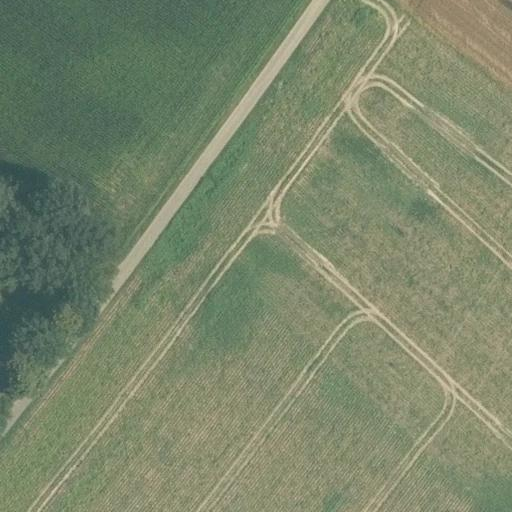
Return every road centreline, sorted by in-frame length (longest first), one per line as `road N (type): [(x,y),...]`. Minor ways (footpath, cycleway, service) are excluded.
road 1 (residential): [(0,429),(321,0)]
road 2 (track): [(112,289),(0,216)]
